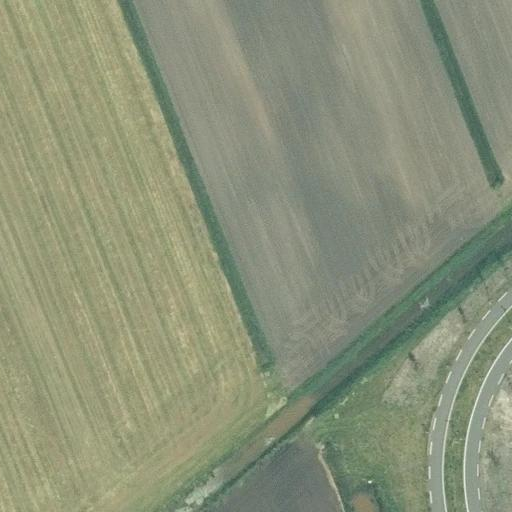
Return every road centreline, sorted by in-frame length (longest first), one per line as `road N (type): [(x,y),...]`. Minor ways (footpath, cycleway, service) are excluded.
road 1 (secondary): [(511,295),(477,334),(449,389),(436,444),(438,511)]
road 2 (secondary): [(473,511),(475,422),(511,347)]
